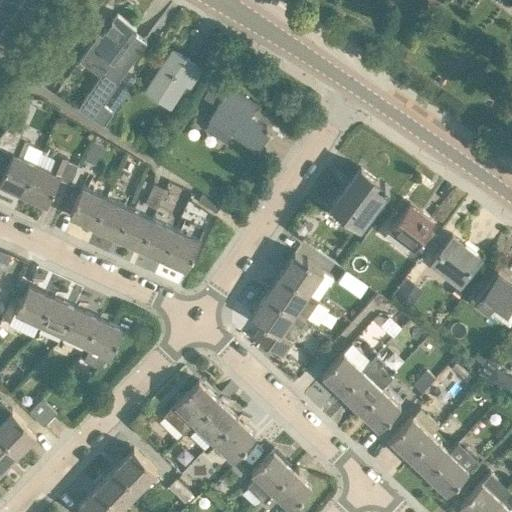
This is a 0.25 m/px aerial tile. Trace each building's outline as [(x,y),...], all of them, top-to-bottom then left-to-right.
[(79,61),(115,86),(146,40),(133,31),(136,27),(116,13),(101,35),(98,33),(79,61)] [(172,51),(161,67),(146,91),(168,105),(194,65),(172,51)] [(217,94),(208,88),(203,97),(212,102),(217,94)] [(256,105),(229,88),(204,127),(225,141),(231,132),(257,149),(269,131),(270,132),(272,129),(250,115),(256,105)] [(88,93),(78,107),(102,125),(113,110),(88,93)] [(0,183),(22,193),(41,152),(42,150),(29,144),(30,142),(19,137),(22,132),(20,131),(22,126),(13,122),(11,127),(8,125),(0,135),(0,150),(10,156),(0,178),(0,183)] [(41,152),(22,193),(46,204),(58,178),(69,183),(72,184),(81,166),(67,160),(68,158),(56,153),(54,158),(41,152)] [(357,231),(389,187),(384,183),(383,184),(360,167),(331,207),(346,217),(343,221),(357,231)] [(156,208),(165,189),(153,184),(145,203),(156,208)] [(92,225),(105,196),(82,186),(69,215),(92,225)] [(197,201),(216,212),(223,200),(205,189),(197,201)] [(116,236),(129,207),(105,196),(92,225),(116,236)] [(409,203),(397,218),(391,227),(413,244),(431,219),(409,203)] [(139,247),(152,218),(129,207),(116,236),(139,247)] [(163,257),(176,228),(152,218),(139,247),(163,257)] [(176,228),(163,257),(186,268),(199,239),(176,228)] [(451,234),(439,250),(431,262),(459,283),(479,255),(451,234)] [(308,292),(309,291),(323,270),(306,258),(306,259),(294,251),(280,273),(308,292)] [(511,279),(497,268),(485,284),(474,299),(487,309),(494,298),(507,308),(511,300),(511,279)] [(338,282),(360,297),(367,286),(345,271),(338,282)] [(318,297),(309,291),(308,292),(280,273),(265,294),(294,314),(295,312),(297,309),(307,316),(318,300),(317,299),(318,297)] [(410,306),(423,289),(407,278),(395,295),(410,306)] [(39,324),(52,295),(28,284),(23,296),(22,296),(15,312),(19,314),(37,323),(39,324)] [(305,319),(295,312),(294,314),(265,294),(251,315),(261,322),(252,335),(283,356),(292,342),(280,334),(283,330),(293,336),(305,319)] [(62,334),(75,306),(52,295),(39,324),(62,334)] [(85,344),(98,316),(75,306),(62,334),(85,344)] [(98,316),(85,344),(90,346),(83,360),(99,367),(110,355),(117,339),(116,339),(122,327),(98,316)] [(481,346),(474,355),(483,362),(490,352),(481,346)] [(363,368),(343,351),(321,374),(340,392),(363,368)] [(359,410),(381,386),(391,374),(380,364),(383,360),(376,353),(363,368),(340,392),(359,410)] [(491,357),(479,373),(487,378),(499,362),(491,357)] [(511,373),(499,366),(492,376),(511,388),(511,373)] [(426,369),(412,384),(421,392),(435,377),(426,369)] [(194,423),(217,398),(198,380),(189,391),(188,390),(163,416),(182,434),(193,423),(194,423)] [(381,386),(359,410),(378,428),(401,403),(381,386)] [(29,412),(43,425),(55,411),(41,398),(29,412)] [(212,441),(236,416),(217,398),(194,423),(212,441)] [(0,421),(0,435),(18,453),(36,434),(25,424),(26,424),(12,410),(0,421)] [(412,415),(390,439),(408,456),(431,433),(412,415)] [(236,416),(212,441),(232,459),(246,445),(245,444),(255,433),(236,416)] [(427,474),(449,450),(431,433),(408,456),(427,474)] [(0,471),(18,453),(0,435),(0,471)] [(115,467),(138,489),(156,470),(133,448),(115,467)] [(261,500),(271,489),(292,468),(273,450),(264,460),(263,459),(249,473),(255,478),(247,487),(261,500)] [(449,450),(427,474),(446,492),(468,468),(449,450)] [(231,468),(239,475),(246,468),(238,460),(231,468)] [(119,509),(138,489),(115,467),(96,487),(119,509)] [(292,468),(271,489),(290,509),(303,496),(302,495),(311,486),(292,468)] [(168,485),(184,502),(192,494),(175,478),(168,485)] [(467,511),(486,511),(500,498),(481,481),(459,504),(467,511)] [(83,511),(116,511),(119,509),(96,487),(78,506),(83,511)] [(511,511),(511,509),(500,498),(486,511),(511,511)]
